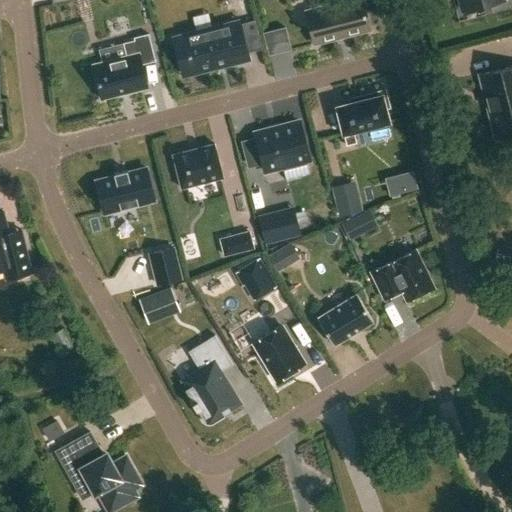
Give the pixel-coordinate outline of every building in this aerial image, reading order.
[(314,44),(369,30),(361,0),(351,0),(306,12),(314,44)] [(458,0),(462,11),(499,1),(498,0),(458,0)] [(173,36),(183,74),(247,58),(237,19),(173,36)] [(141,62),(155,58),(149,34),(135,37),(135,39),(123,42),(127,57),(93,65),(101,99),(147,87),(141,62)] [(511,66),(480,74),(483,87),(481,88),(484,98),(487,97),(490,108),(489,108),(496,139),(511,134),(511,66)] [(363,99),(336,106),(346,145),(356,142),(353,131),(389,122),(386,108),(389,107),(385,89),(362,95),(363,99)] [(265,176),(310,165),(300,122),(254,134),(255,139),(262,165),(265,176)] [(214,143),(173,154),(182,188),(223,178),(214,143)] [(114,176),(94,181),(102,213),(155,200),(147,168),(128,173),(127,170),(113,173),(114,176)] [(347,201),(343,185),(331,188),(339,217),(362,211),(359,198),(347,201)] [(0,211),(0,269),(3,269),(5,279),(32,273),(21,230),(8,234),(2,211),(0,211)] [(259,221),(265,244),(300,235),(294,212),(259,221)] [(361,235),(353,219),(342,225),(350,240),(361,235)] [(218,239),(223,256),(254,249),(249,231),(218,239)] [(278,272),(291,265),(286,257),(295,252),(290,244),(268,256),(278,272)] [(156,286),(182,279),(174,247),(148,254),(156,286)] [(398,285),(406,301),(434,287),(416,250),(370,272),(381,294),(398,285)] [(260,259),(235,274),(242,286),(246,284),(255,299),(276,286),(260,259)] [(171,291),(140,303),(146,321),(178,309),(171,291)] [(356,295),(318,318),(336,346),(374,324),(356,295)] [(280,325),(253,342),(276,380),(303,363),(280,325)] [(63,329),(51,335),(60,353),(73,346),(63,329)] [(199,370),(183,380),(195,400),(192,402),(204,422),(205,423),(209,424),(214,424),(225,417),(222,413),(239,403),(220,372),(233,365),(215,335),(188,352),(199,370)] [(57,421),(42,430),(49,441),(64,433),(57,421)] [(55,451),(74,486),(87,479),(95,493),(98,491),(109,511),(136,496),(132,489),(141,485),(125,457),(112,465),(106,454),(103,456),(90,432),(55,451)]
